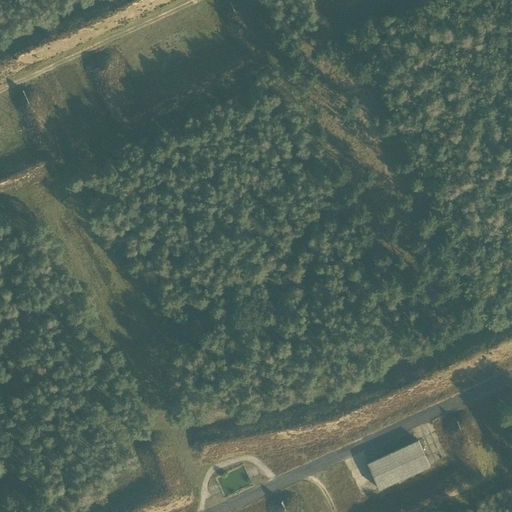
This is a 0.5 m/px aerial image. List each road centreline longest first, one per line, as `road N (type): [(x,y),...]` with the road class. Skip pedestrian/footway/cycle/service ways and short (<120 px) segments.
road 1 (track): [(214,511),(511,375)]
road 2 (track): [(0,95),(210,0)]
